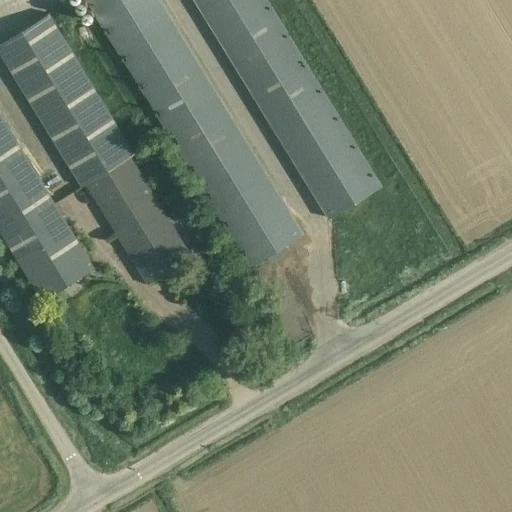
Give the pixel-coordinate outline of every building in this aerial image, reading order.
[(87,6),(87,5),(87,4),(87,3),(86,3),(86,2),(85,1),(84,0),(83,0),(79,0),(80,0),(79,0),(78,1),(77,2),(76,3),(76,4),(76,5),(76,6),(76,7),(77,8),(77,9),(78,10),(79,10),(80,11),(81,11),(82,11),(83,11),(84,10),(85,10),(86,9),(86,8),(87,7),(87,6)] [(303,234),(160,0),(87,0),(251,266),(303,234)] [(195,0),(329,218),(382,186),(267,0),(195,0)] [(93,16),(94,15),(93,14),(93,13),(93,12),(92,12),(92,11),(91,10),(90,10),(89,10),(88,10),(87,10),(86,10),(85,10),(84,11),(84,12),(83,12),(83,13),(83,14),(82,15),(83,16),(83,17),(83,18),(84,19),(85,20),(86,20),(87,21),(88,21),(89,21),(90,20),(91,20),(92,19),(93,18),(93,17),(93,16)] [(136,152),(50,14),(0,44),(0,52),(82,185),(87,182),(149,282),(190,256),(128,156),(136,152)] [(94,268),(0,114),(0,231),(42,300),(94,268)]
